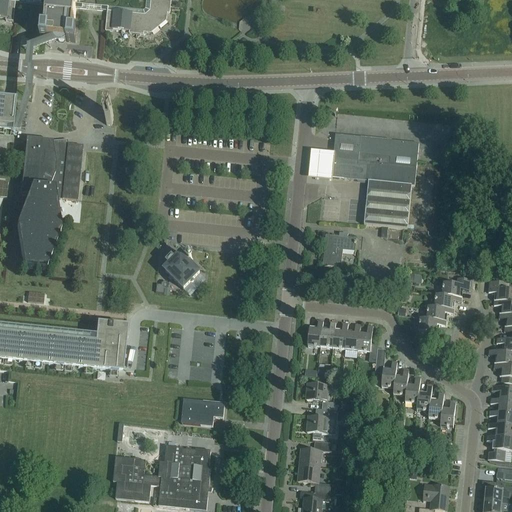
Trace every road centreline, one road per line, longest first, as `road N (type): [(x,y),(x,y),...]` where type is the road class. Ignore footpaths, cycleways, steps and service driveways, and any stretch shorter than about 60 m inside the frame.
road 1 (residential): [(305,82),(32,70)]
road 2 (residential): [(287,308),(305,82)]
road 3 (residential): [(476,401),(412,357),(378,319),(287,308)]
road 4 (residential): [(266,509),(287,308)]
